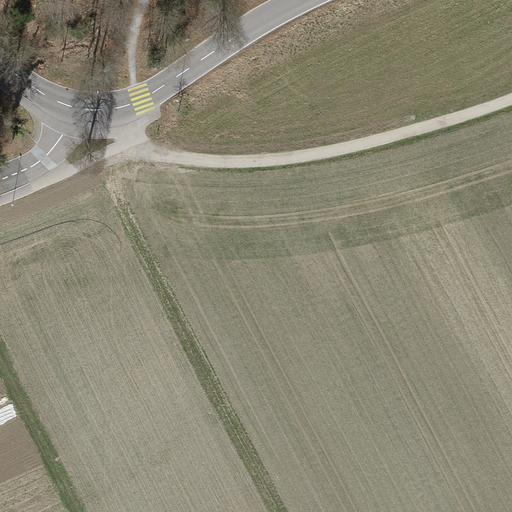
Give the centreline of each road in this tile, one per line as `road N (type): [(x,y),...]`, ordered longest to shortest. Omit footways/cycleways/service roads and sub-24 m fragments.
road 1 (track): [(108,111),(152,151),(260,160),(330,152),(511,98)]
road 2 (residential): [(77,107),(108,111),(141,100),(303,0)]
